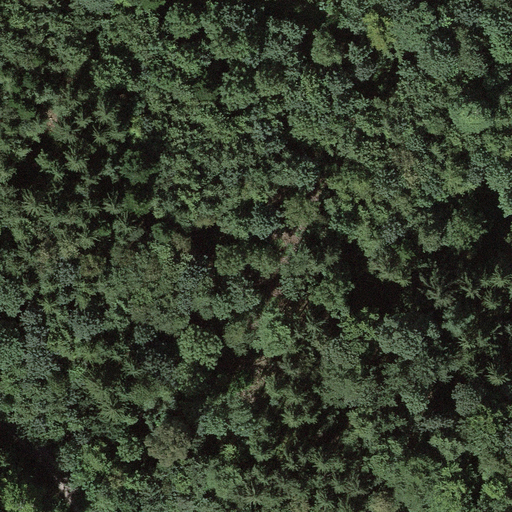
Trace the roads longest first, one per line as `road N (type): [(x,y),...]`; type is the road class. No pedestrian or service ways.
road 1 (track): [(259,0),(511,82)]
road 2 (track): [(0,420),(87,511)]
